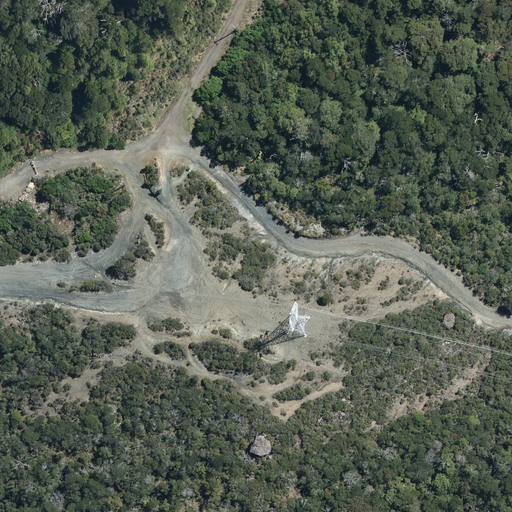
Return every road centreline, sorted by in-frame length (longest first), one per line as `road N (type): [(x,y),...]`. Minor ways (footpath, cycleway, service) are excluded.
road 1 (track): [(0,181),(60,157),(166,139),(207,155),(288,233),(392,254),(440,278),(467,313),(511,337)]
road 2 (track): [(244,0),(166,139)]
